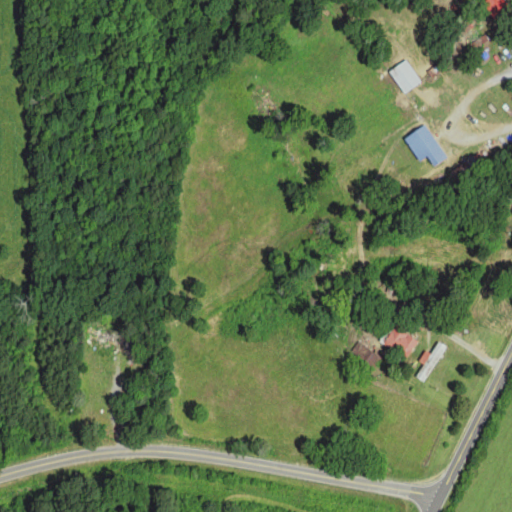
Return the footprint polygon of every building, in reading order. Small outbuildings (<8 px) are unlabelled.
[(507,6),(503,0),(480,0),(487,15),(507,6)] [(400,93),(419,83),(406,59),(387,69),(400,93)] [(417,161),(424,156),(430,166),(444,157),(423,124),(402,138),(417,161)] [(403,358),(417,341),(395,323),(381,340),(403,358)] [(429,352),(424,349),(417,360),(422,363),(414,376),(423,382),(446,346),(436,340),(429,352)]
